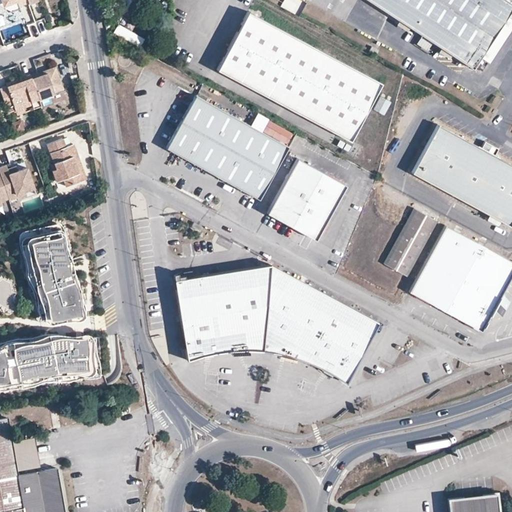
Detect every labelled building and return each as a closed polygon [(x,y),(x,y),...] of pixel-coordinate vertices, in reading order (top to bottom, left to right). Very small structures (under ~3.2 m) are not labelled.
[(27,1),(27,0),(0,0),(0,4),(11,10),(19,7),(18,4),(27,1)] [(370,0),(399,19),(409,25),(440,46),(450,53),(472,67),(479,57),(487,62),(511,24),(511,18),(506,14),(511,5),(511,2),(508,0),(370,0)] [(35,18),(41,17),(38,4),(31,6),(35,18)] [(220,71),(354,142),(385,84),(251,13),(220,71)] [(406,29),(409,25),(399,19),(396,23),(406,29)] [(378,49),(371,46),(368,52),(375,55),(378,49)] [(448,57),(450,53),(440,46),(438,50),(448,57)] [(38,97),(39,98),(63,89),(55,65),(47,68),(48,71),(39,74),(38,71),(30,74),(38,97)] [(30,74),(30,73),(21,76),(22,79),(15,81),(0,86),(0,88),(5,103),(12,100),(15,108),(31,102),(30,99),(38,97),(30,74)] [(288,144),(195,93),(167,146),(260,196),(274,169),(288,144)] [(30,99),(31,102),(33,107),(41,105),(39,98),(38,97),(30,99)] [(12,100),(5,103),(8,111),(15,108),(12,100)] [(31,102),(15,108),(17,113),(33,107),(31,102)] [(489,213),(500,218),(511,225),(511,222),(511,163),(437,122),(412,171),(489,213)] [(71,156),(68,145),(66,146),(63,138),(47,143),(52,159),(46,162),(48,169),(50,168),(54,179),(61,176),(64,185),(80,179),(73,161),(71,161),(70,156),(71,156)] [(72,143),(68,145),(71,156),(70,156),(71,161),(73,161),(80,179),(84,178),(72,143)] [(345,183),(296,156),(267,211),(315,237),(345,183)] [(24,190),(33,187),(26,167),(17,170),(8,173),(7,168),(5,164),(0,166),(0,175),(8,199),(8,200),(17,197),(16,193),(24,190)] [(8,199),(0,175),(0,199),(0,201),(8,199)] [(26,196),(24,190),(16,193),(17,197),(18,199),(26,196)] [(436,218),(413,206),(384,261),(406,274),(436,218)] [(498,223),(500,218),(489,213),(486,217),(498,223)] [(202,224),(193,220),(191,225),(200,229),(202,224)] [(511,272),(511,260),(445,224),(418,273),(409,290),(481,330),(511,272)] [(33,282),(42,319),(85,309),(83,298),(76,273),(62,228),(21,238),(33,282)] [(174,278),(186,357),(203,353),(212,351),(226,349),(243,347),(255,347),(268,348),(279,350),(292,354),(307,359),(320,365),(331,370),(345,379),(376,320),(270,263),(174,278)] [(61,337),(48,339),(54,370),(86,368),(84,336),(61,337)] [(48,339),(11,346),(18,377),(54,370),(48,339)] [(11,439),(7,415),(0,416),(0,511),(64,511),(56,467),(17,474),(17,469),(11,439)] [(33,435),(11,439),(17,469),(38,465),(33,435)] [(463,493),(443,495),(445,511),(496,511),(496,508),(499,507),(497,490),(480,491),(481,494),(463,496),(463,493)]
